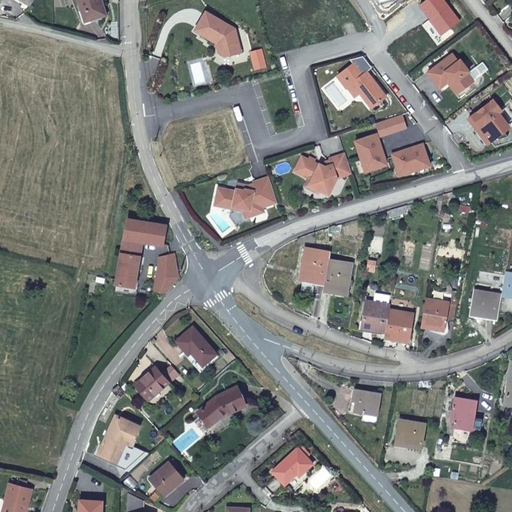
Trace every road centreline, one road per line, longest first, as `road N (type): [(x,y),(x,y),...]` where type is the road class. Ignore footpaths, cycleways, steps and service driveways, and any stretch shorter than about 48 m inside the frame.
road 1 (residential): [(139,123),(243,91),(261,150),(316,134),(298,57),(366,38),(467,175)]
road 2 (residential): [(52,511),(104,384),(143,331),(207,277)]
road 3 (residential): [(207,277),(279,235),(467,175)]
road 4 (residential): [(244,331),(333,364),(418,369),(464,362),(511,340)]
road 5 (unclassified): [(207,277),(148,167),(139,123)]
road 6 (residential): [(308,405),(187,511)]
road 7 (residential): [(308,405),(405,511)]
road 8 (residential): [(0,21),(133,53)]
